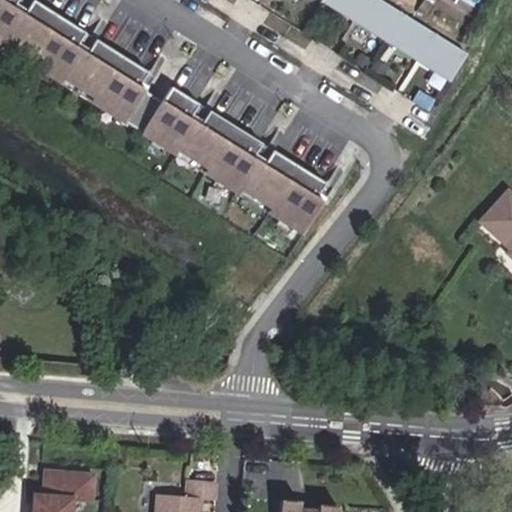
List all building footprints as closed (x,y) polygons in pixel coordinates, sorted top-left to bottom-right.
[(12,9),(17,0),(0,0),(0,41),(2,39),(31,57),(28,61),(62,82),(65,78),(94,96),(91,101),(175,154),(178,150),(207,168),(204,172),(238,194),(241,189),(270,208),(267,212),(301,233),(320,203),(314,199),(323,184),(271,151),(261,166),(251,160),(260,145),(208,112),(199,127),(188,120),(198,105),(170,88),(161,102),(137,88),(147,73),(94,40),(85,55),(75,48),(84,33),(32,1),(22,15),(12,9)] [(32,1),(30,0),(17,0),(12,9),(22,15),(32,1)] [(322,0),(449,79),(464,55),(375,0),(322,0)] [(94,40),(84,33),(75,48),(85,55),(94,40)] [(208,112),(198,105),(188,120),(199,127),(208,112)] [(271,151),(260,145),(251,160),(261,166),(271,151)] [(511,197),(506,193),(480,223),(511,250),(508,254),(511,257),(511,197)] [(73,511),(74,500),(93,502),(95,478),(48,474),(46,497),(37,496),(35,511),(73,511)] [(203,498),(217,499),(218,485),(188,482),(187,497),(203,498)] [(201,511),(203,498),(187,497),(160,494),(158,511),(201,511)] [(340,511),(341,510),(322,509),(321,511),(301,511),(303,505),(284,503),(282,511),(340,511)]
